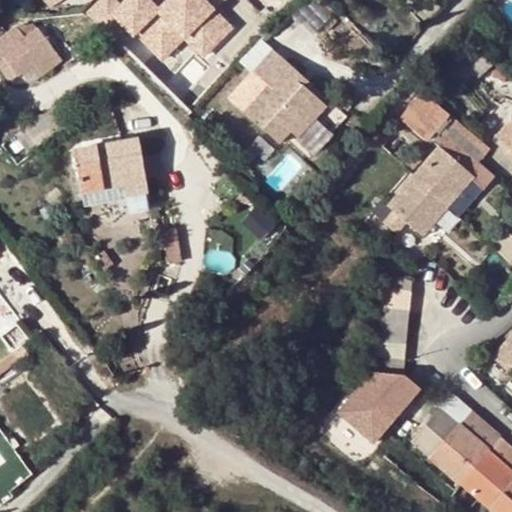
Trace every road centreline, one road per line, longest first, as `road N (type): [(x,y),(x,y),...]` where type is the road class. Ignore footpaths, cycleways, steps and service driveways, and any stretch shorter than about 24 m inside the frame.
road 1 (residential): [(78,362),(103,390),(147,406),(322,511)]
road 2 (residential): [(511,307),(486,328),(450,339),(443,354),(449,370),(511,428)]
